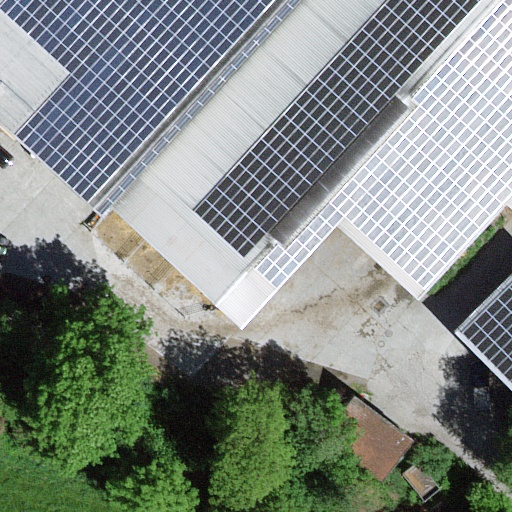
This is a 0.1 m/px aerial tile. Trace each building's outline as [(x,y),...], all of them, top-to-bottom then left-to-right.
[(84,0),(0,92),(0,107),(110,208),(148,167),(300,0),(84,0)] [(511,0),(300,0),(148,167),(280,273),(342,205),(436,295),(511,218),(511,0)] [(0,69),(0,88),(10,79),(0,69)] [(511,310),(479,344),(511,375),(511,310)] [(398,470),(417,432),(366,407),(347,446),(398,470)]
